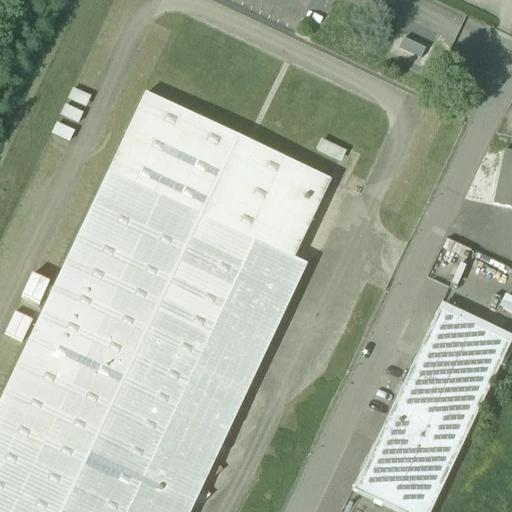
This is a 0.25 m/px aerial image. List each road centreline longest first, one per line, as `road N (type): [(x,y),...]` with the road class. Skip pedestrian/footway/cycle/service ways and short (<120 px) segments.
road 1 (residential): [(304,511),(511,59)]
road 2 (residential): [(386,0),(511,59)]
